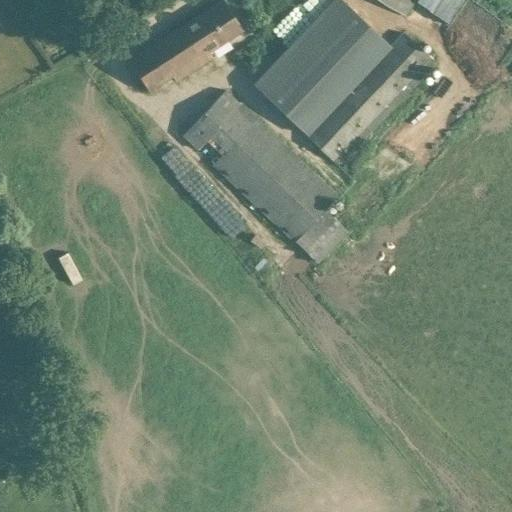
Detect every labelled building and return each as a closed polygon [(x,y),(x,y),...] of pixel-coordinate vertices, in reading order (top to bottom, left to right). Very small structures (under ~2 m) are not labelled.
[(172,78),(201,60),(210,54),(208,50),(241,29),(222,0),(220,0),(129,59),(139,76),(148,89),(170,75),(172,78)] [(335,0),(255,85),(306,133),(365,71),(390,45),(342,0),(335,0)] [(404,15),(415,0),(378,0),(386,5),(404,15)] [(434,62),(403,32),(307,134),(338,164),(434,62)] [(226,89),(182,134),(197,148),(206,140),(221,155),(213,163),(292,239),(293,238),(301,247),(313,258),(316,262),(347,231),(324,207),(338,193),(240,103),(226,89)]
